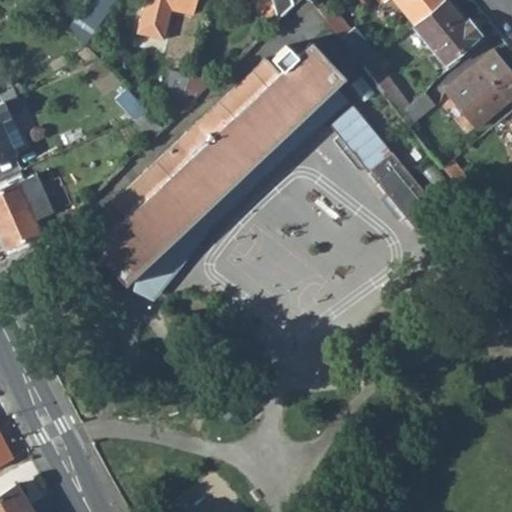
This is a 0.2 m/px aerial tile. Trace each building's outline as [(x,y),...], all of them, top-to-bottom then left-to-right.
[(110,0),(81,0),(66,21),(83,39),(110,0)] [(190,10),(192,0),(147,0),(140,29),(166,36),(174,6),(190,10)] [(292,5),(290,0),(273,0),(279,17),(292,5)] [(443,0),(378,0),(379,2),(381,0),(389,0),(410,26),(442,1),(443,0)] [(462,24),(442,1),(410,26),(409,27),(439,65),(476,38),(464,22),(462,24)] [(338,38),(361,65),(373,56),(376,53),(353,26),(338,38)] [(122,218),(91,248),(96,254),(112,272),(123,283),(131,275),(291,126),(342,79),(311,45),(279,73),(267,60),(110,205),(122,218)] [(482,118),(511,95),(511,81),(489,54),(453,82),(482,118)] [(361,65),(396,113),(408,103),(373,56),(361,65)] [(178,111),(186,75),(168,71),(160,107),(178,111)] [(211,81),(186,75),(178,111),(210,81),(211,81)] [(0,99),(11,94),(4,79),(0,81),(0,99)] [(0,159),(12,154),(15,152),(16,152),(14,147),(23,143),(11,114),(21,108),(14,93),(11,94),(0,99),(0,159)] [(421,93),(420,94),(408,103),(396,113),(406,126),(430,106),(421,93)] [(356,105),(332,123),(373,169),(392,153),(356,105)] [(150,137),(165,124),(157,116),(149,107),(137,113),(150,137)] [(178,111),(160,107),(157,116),(165,124),(178,111)] [(68,145),(81,139),(74,124),(61,130),(68,145)] [(448,213),(392,153),(373,169),(422,232),(448,213)] [(39,187),(43,186),(36,172),(0,188),(0,238),(4,248),(40,231),(34,219),(47,213),(41,199),(44,197),(39,187)] [(475,215),(483,225),(491,219),(483,208),(475,215)] [(238,397),(221,410),(237,425),(252,412),(238,397)] [(0,433),(0,463),(12,456),(0,433)] [(31,511),(15,485),(0,493),(0,511),(31,511)]
